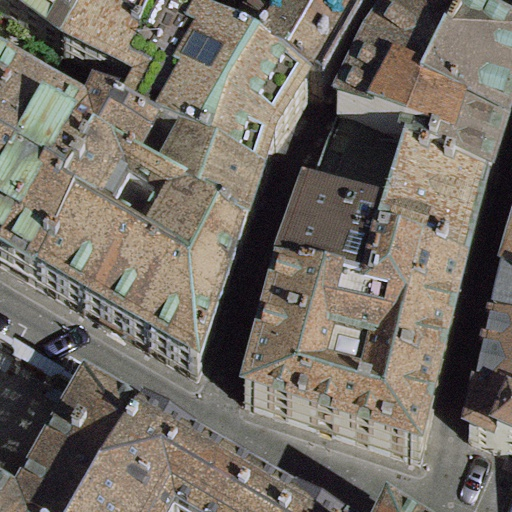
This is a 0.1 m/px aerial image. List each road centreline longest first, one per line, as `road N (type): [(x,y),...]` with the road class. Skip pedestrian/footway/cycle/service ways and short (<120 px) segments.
road 1 (residential): [(392,0),(316,132),(286,203),(215,429)]
road 2 (residential): [(511,199),(433,511)]
road 3 (residential): [(0,303),(215,429)]
road 4 (residential): [(215,429),(404,511)]
